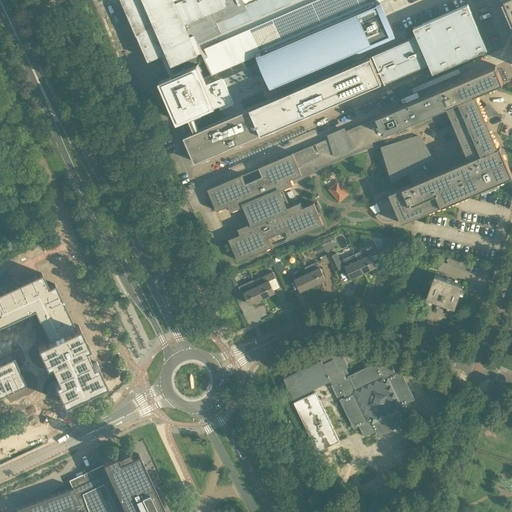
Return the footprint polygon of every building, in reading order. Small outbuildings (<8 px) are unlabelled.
[(122,0),(137,34),(137,33),(148,60),(160,54),(171,78),(171,79),(170,81),(169,82),(169,84),(168,86),(168,88),(168,90),(168,92),(168,93),(168,95),(168,96),(168,98),(169,100),(172,106),(170,107),(171,108),(172,107),(177,120),(176,120),(177,121),(187,116),(189,120),(193,132),(183,136),(194,161),(308,112),(319,107),(381,81),(376,69),(378,69),(384,83),(429,63),(429,65),(422,69),(424,75),(432,71),(432,72),(459,61),(487,49),(467,4),(413,27),(416,36),(372,55),(377,67),(375,67),(370,56),(309,82),(297,87),(290,90),(280,94),(278,90),(268,94),(270,99),(224,119),(220,110),(233,104),(222,77),(218,79),(217,77),(231,71),(235,79),(235,78),(265,65),(260,53),(268,50),(377,3),(383,0),(122,0)] [(268,50),(260,53),(263,60),(265,65),(274,85),(273,85),(273,86),(392,36),(391,35),(377,3),(268,50)] [(384,146),(394,175),(392,176),(393,177),(405,170),(411,182),(403,186),(404,188),(377,200),(381,209),(375,213),(374,214),(377,217),(378,218),(379,219),(380,219),(381,220),(384,221),(386,221),(387,222),(388,222),(390,221),(391,221),(393,221),(414,212),(417,217),(442,206),(439,201),(482,182),(486,183),(489,182),(493,181),(495,178),(497,175),(499,172),(500,169),(501,165),(501,162),(501,158),(501,154),(500,151),(499,147),(498,144),(475,92),(502,81),(495,63),(466,76),(467,77),(441,88),(440,88),(441,87),(440,87),(385,111),(386,112),(343,130),(343,129),(329,134),(330,136),(272,160),(257,166),(258,167),(258,166),(263,179),(247,186),(241,174),(242,174),(241,173),(207,188),(216,210),(217,210),(217,209),(228,205),(230,210),(229,210),(230,210),(245,204),(252,221),(237,227),(237,228),(238,228),(240,233),(229,237),(228,237),(238,259),(272,245),(272,244),(266,232),(283,225),(288,237),(288,238),(323,223),(313,201),(302,206),(300,201),(300,200),(285,207),(277,190),(284,187),(284,186),(283,187),(282,185),(290,181),(301,174),(311,169),(319,165),(327,161),(337,156),(347,152),(354,149),(361,147),(369,143),(376,141),(386,138),(391,136),(394,142),(383,146),(384,146)] [(436,75),(412,86),(414,91),(438,80),(436,75)] [(482,106),(491,115),(494,111),(486,102),(482,106)] [(337,180),(327,188),(338,202),(348,193),(337,180)] [(330,236),(321,241),(326,251),(335,247),(330,236)] [(372,236),(378,250),(387,246),(383,238),(372,236)] [(322,245),(315,248),(317,253),(324,250),(322,245)] [(367,248),(356,254),(358,259),(363,272),(376,266),(370,254),(367,248)] [(343,267),(336,252),(327,256),(334,271),(343,267)] [(355,253),(342,259),(351,278),(363,272),(358,259),(355,253)] [(307,272),(319,267),(316,261),(304,267),(307,272)] [(319,266),(319,267),(307,272),(312,285),(325,279),(319,266)] [(272,271),(253,280),(256,286),(262,298),(274,292),(273,290),(279,287),(275,277),(272,271)] [(307,272),(299,276),(297,271),(292,273),(295,278),(294,278),(300,291),(312,285),(307,272)] [(0,395),(25,384),(20,373),(23,372),(21,367),(18,368),(11,352),(2,356),(0,357),(0,324),(34,308),(48,339),(36,345),(45,364),(45,365),(49,363),(52,369),(50,370),(52,375),(55,374),(57,380),(53,382),(54,382),(63,402),(80,394),(80,395),(81,394),(80,394),(87,390),(88,391),(88,390),(105,382),(96,363),(96,362),(92,364),(84,347),(88,345),(88,344),(87,345),(78,325),(75,327),(55,284),(48,287),(41,273),(0,292),(0,395)] [(435,274),(426,296),(431,298),(454,306),(462,284),(451,280),(451,279),(447,277),(446,278),(440,276),(435,274)] [(234,275),(228,278),(232,287),(238,284),(234,275)] [(253,280),(239,286),(242,293),(243,292),(249,304),(262,298),(256,286),(253,280)] [(284,377),(283,377),(284,378),(293,397),(330,379),(332,384),(331,385),(335,392),(337,397),(344,394),(345,397),(341,399),(354,427),(357,426),(359,425),(364,436),(375,431),(377,435),(405,422),(402,415),(405,413),(406,416),(414,412),(408,401),(413,398),(400,371),(395,373),(390,362),(379,368),(377,363),(349,376),(349,374),(345,368),(348,367),(344,358),(342,355),(336,358),(332,349),(318,356),(317,354),(302,361),(299,362),(300,364),(302,368),(285,377),(284,377)] [(316,392),(294,403),(318,452),(340,441),(322,404),(316,392)] [(102,463),(104,468),(106,472),(99,476),(97,472),(96,472),(98,476),(73,488),(73,487),(71,487),(72,488),(66,491),(66,489),(64,490),(65,491),(60,494),(59,492),(57,492),(58,495),(53,497),(51,494),(15,508),(17,511),(165,511),(138,454),(132,457),(129,451),(117,457),(116,456),(102,463)]
